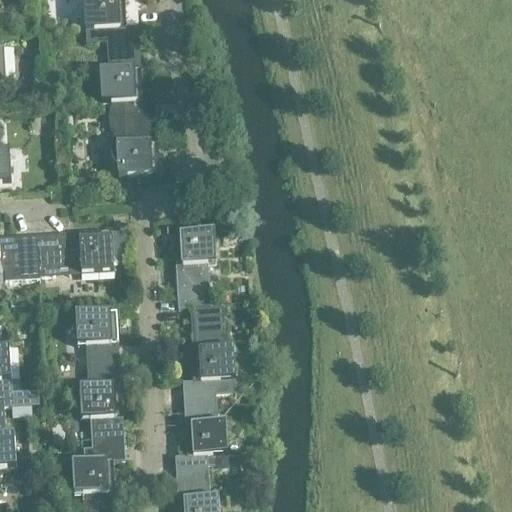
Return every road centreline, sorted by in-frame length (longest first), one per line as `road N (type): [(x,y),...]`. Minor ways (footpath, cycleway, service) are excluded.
road 1 (residential): [(145,511),(148,203)]
road 2 (residential): [(148,203),(181,188),(196,168),(173,0)]
road 3 (residential): [(0,210),(148,203)]
